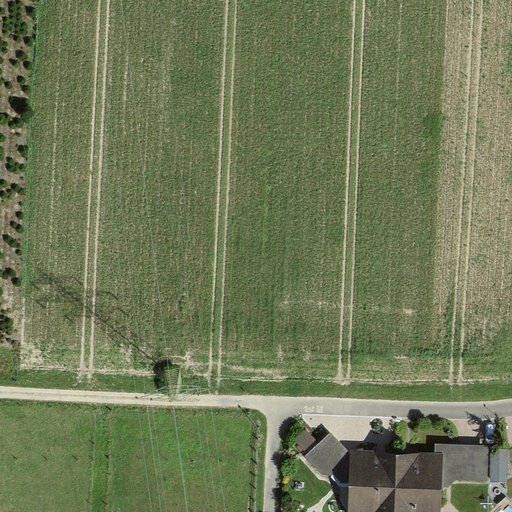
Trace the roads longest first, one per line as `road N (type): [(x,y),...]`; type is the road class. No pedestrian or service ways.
road 1 (track): [(0,388),(271,402)]
road 2 (residential): [(511,408),(271,402)]
